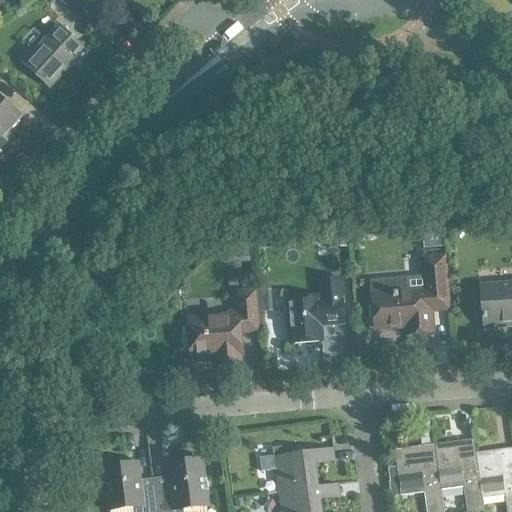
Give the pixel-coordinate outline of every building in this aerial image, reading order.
[(61,0),(82,19),(93,7),(86,0),(61,0)] [(74,58),(79,63),(88,53),(59,25),(27,59),(38,68),(34,73),(50,88),(69,67),(67,65),(74,58)] [(437,85),(426,76),(417,88),(428,97),(437,85)] [(0,148),(5,143),(0,138),(20,117),(0,98),(0,148)] [(443,230),(423,231),(424,249),(445,247),(443,230)] [(425,260),(427,289),(406,291),(405,278),(372,281),(376,329),(408,326),(408,329),(418,329),(418,333),(432,332),(430,309),(448,308),(444,258),(425,260)] [(329,325),(344,324),(341,278),(321,280),(322,296),(287,299),(288,314),(285,314),(287,331),(290,330),(291,344),(322,341),(321,323),(329,323),(329,325)] [(511,283),(481,286),(482,296),(475,297),(476,315),(483,314),(484,328),(505,327),(504,323),(511,322),(511,283)] [(229,312),(229,316),(190,319),(193,359),(216,357),(217,365),(241,363),(240,355),(242,355),(240,326),(258,324),(256,291),(237,292),(238,311),(229,312)] [(130,376),(129,368),(117,369),(118,378),(130,376)] [(440,487),(441,486),(464,484),(467,511),(484,511),(482,495),(481,495),(477,465),(475,453),(474,444),(459,446),(459,442),(434,445),(434,449),(437,470),(440,487)] [(306,444),(287,446),(288,454),(308,452),(306,444)] [(397,467),(388,468),(390,482),(389,482),(391,497),(401,496),(400,492),(425,489),(427,511),(444,511),(441,486),(440,487),(437,470),(434,449),(420,451),(419,447),(395,450),(397,467)] [(511,511),(511,474),(503,475),(500,450),(475,453),(477,465),(481,495),(482,495),(505,492),(507,511),(511,511)] [(314,487),(311,465),(315,464),(313,451),(308,452),(288,454),(274,456),(276,470),(279,469),(282,492),(279,492),(279,493),(318,488),(318,487),(314,487)] [(170,463),(173,486),(153,489),(155,511),(186,511),(186,509),(208,506),(206,491),(209,491),(207,478),(204,479),(201,459),(170,463)] [(132,508),(132,511),(155,511),(153,489),(140,491),(137,463),(105,467),(111,511),(132,508)] [(317,511),(316,501),(320,500),(318,488),(279,493),(280,506),(284,505),(285,511),(317,511)]
